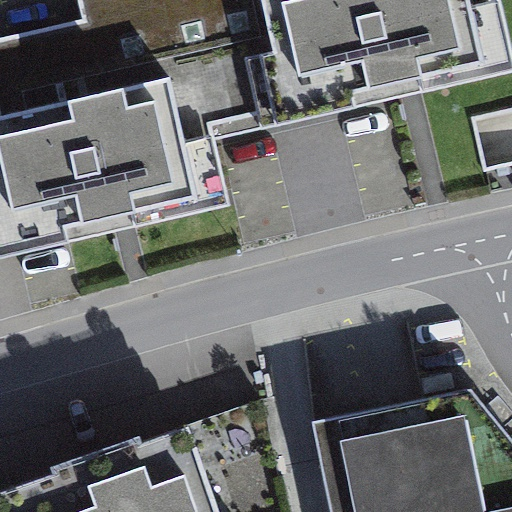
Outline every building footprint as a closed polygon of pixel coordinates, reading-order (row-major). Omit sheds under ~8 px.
[(0,118),(161,83),(187,204),(229,194),(214,127),(278,113),(253,0),(86,0),(81,1),(87,29),(0,47),(0,118)] [(476,70),(460,0),(253,0),(278,113),(476,70)] [(187,204),(161,83),(0,118),(0,244),(122,218),(187,204)] [(511,511),(511,449),(467,399),(309,432),(325,511),(511,511)] [(42,482),(0,496),(0,511),(211,511),(183,434),(134,451),(130,440),(39,472),(42,482)]
